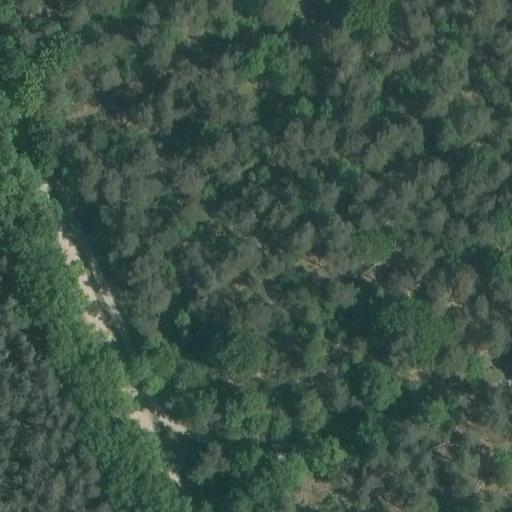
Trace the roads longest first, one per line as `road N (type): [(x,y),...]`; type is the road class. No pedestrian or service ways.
road 1 (track): [(149,421),(0,89)]
road 2 (track): [(186,505),(316,454)]
